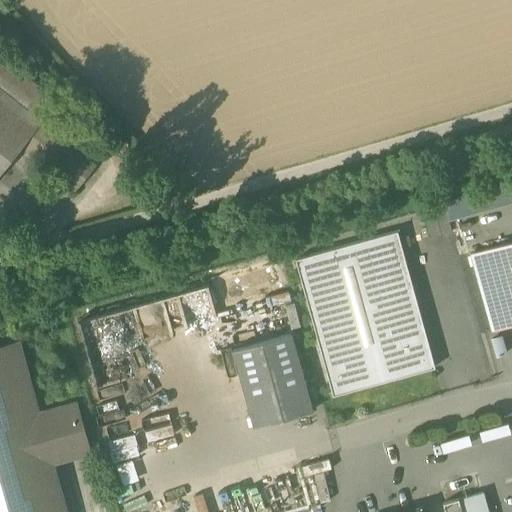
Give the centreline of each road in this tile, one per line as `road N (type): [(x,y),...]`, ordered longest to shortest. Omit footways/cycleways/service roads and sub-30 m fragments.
road 1 (track): [(511,110),(0,260)]
road 2 (unclassified): [(369,432),(511,392)]
